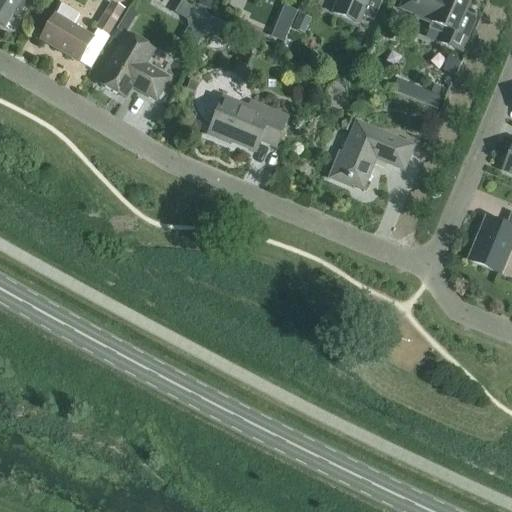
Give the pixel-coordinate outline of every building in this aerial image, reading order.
[(0,0),(0,26),(2,27),(9,15),(15,18),(26,0),(0,0)] [(91,0),(83,19),(95,24),(106,0),(91,0)] [(359,25),(361,19),(372,24),(382,0),(338,0),(332,14),(359,25)] [(397,0),(396,5),(414,12),(414,14),(431,22),(428,30),(440,35),(437,43),(460,53),(470,30),(459,25),(470,0),(469,0),(397,0)] [(111,2),(94,30),(106,37),(123,10),(111,2)] [(77,17),(60,7),(40,41),(78,63),(92,39),(71,27),(77,17)] [(299,15),(292,30),(304,36),(311,20),(299,15)] [(280,27),(269,33),(274,43),(285,37),(280,27)] [(144,66),(147,62),(153,52),(126,36),(98,84),(124,100),(131,88),(155,102),(168,80),(144,66)] [(396,80),(391,92),(410,100),(415,88),(396,80)] [(190,81),(186,91),(194,94),(198,85),(190,81)] [(274,148),(287,118),(251,103),(247,112),(222,101),(208,136),(228,145),(230,140),(255,151),(259,142),(274,148)] [(413,148),(356,124),(343,154),(339,152),(335,163),(329,180),(349,188),(351,182),(364,187),(375,161),(403,172),(413,148)] [(511,146),(505,164),(502,172),(511,175),(511,146)] [(511,214),(510,214),(505,226),(486,218),(468,262),(499,275),(511,244),(511,214)]
